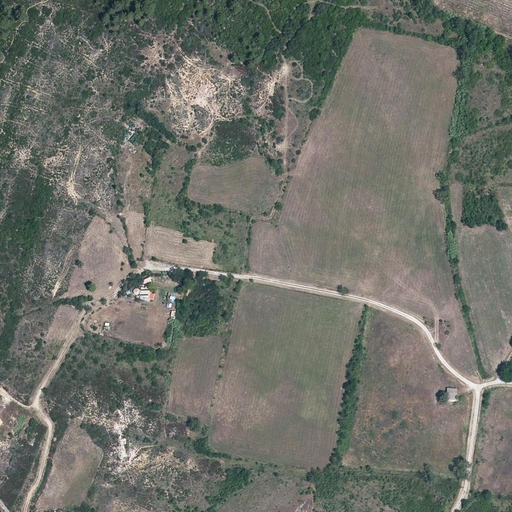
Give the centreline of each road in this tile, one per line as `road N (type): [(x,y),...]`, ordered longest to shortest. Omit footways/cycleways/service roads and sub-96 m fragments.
road 1 (track): [(36,397),(95,300),(151,264),(264,278),(403,311),(424,328),(450,371),(476,389)]
road 2 (track): [(453,511),(463,493),(476,389)]
road 3 (track): [(25,511),(49,438),(36,397)]
